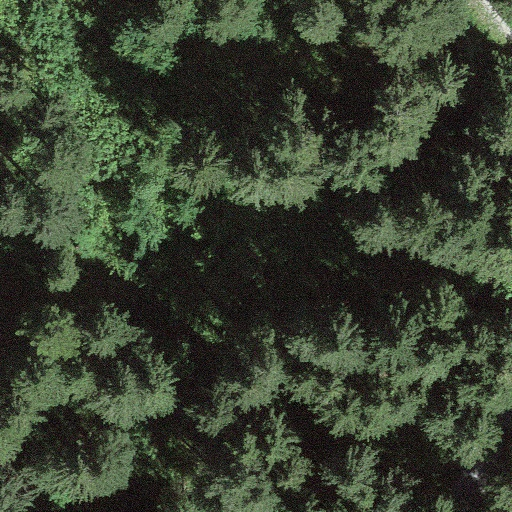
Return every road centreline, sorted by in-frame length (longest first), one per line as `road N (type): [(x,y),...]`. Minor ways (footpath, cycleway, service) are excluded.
road 1 (track): [(511,332),(469,511)]
road 2 (track): [(443,0),(511,102)]
